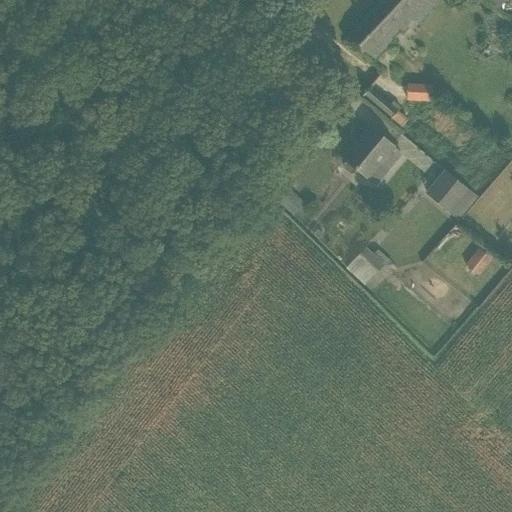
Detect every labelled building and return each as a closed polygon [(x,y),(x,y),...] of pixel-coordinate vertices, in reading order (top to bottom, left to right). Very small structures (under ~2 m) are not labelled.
[(381,0),(346,39),(373,63),(411,20),(417,24),(437,0),(381,0)] [(427,100),(428,84),(407,83),(406,99),(427,100)] [(369,87),(363,95),(391,118),(397,111),(397,110),(369,87)] [(397,111),(391,118),(401,126),(407,119),(397,111)] [(343,162),(343,167),(350,173),(354,172),(356,169),(360,172),(367,178),(383,158),(393,166),(403,154),(394,148),(386,140),(370,128),(344,160),(345,160),(343,162)] [(426,194),(458,219),(474,198),(442,173),(426,194)] [(366,243),(344,266),(363,283),(384,260),(366,243)] [(465,264),(478,275),(492,259),(478,248),(465,264)]
